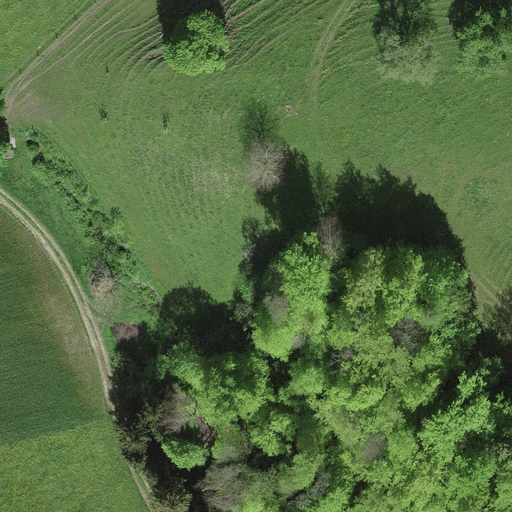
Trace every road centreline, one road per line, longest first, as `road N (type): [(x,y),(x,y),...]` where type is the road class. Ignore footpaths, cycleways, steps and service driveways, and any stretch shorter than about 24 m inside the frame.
road 1 (track): [(351,0),(318,63),(313,88),(323,136),(346,170),(511,305)]
road 2 (track): [(0,194),(63,263),(132,464),(159,511)]
